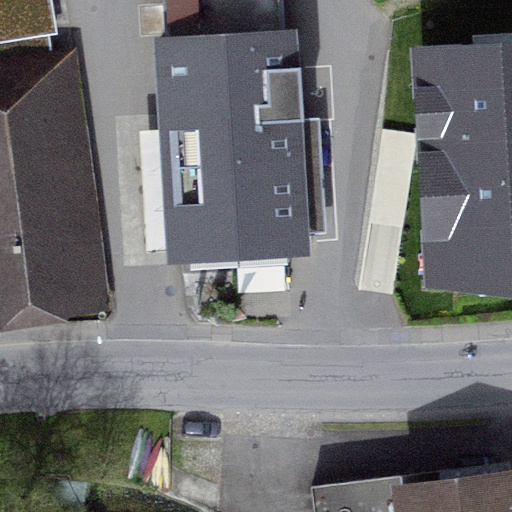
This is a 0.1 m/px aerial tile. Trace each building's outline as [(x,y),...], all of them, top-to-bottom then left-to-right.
[(50,0),(0,0),(0,37),(55,30),(50,0)] [(168,51),(180,249),(295,243),(290,141),(304,140),(300,66),(287,66),(282,0),(162,0),(166,51),(168,51)] [(511,31),(409,38),(425,292),(511,286),(511,31)] [(51,62),(0,68),(0,88),(30,303),(93,295),(86,243),(76,244),(51,62)] [(0,307),(30,303),(0,88),(0,307)] [(400,475),(311,486),(314,511),(511,511),(511,481),(511,476),(454,484),(402,490),(400,475)]
